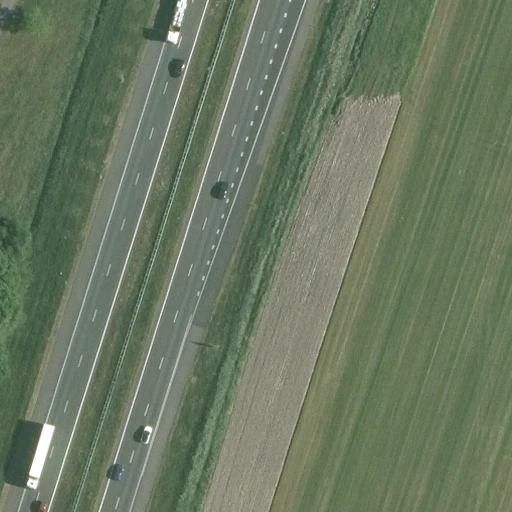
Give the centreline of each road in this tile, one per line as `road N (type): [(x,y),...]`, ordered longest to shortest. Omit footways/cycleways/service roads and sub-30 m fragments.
road 1 (motorway): [(186,0),(27,511)]
road 2 (motorway): [(116,511),(275,0)]
